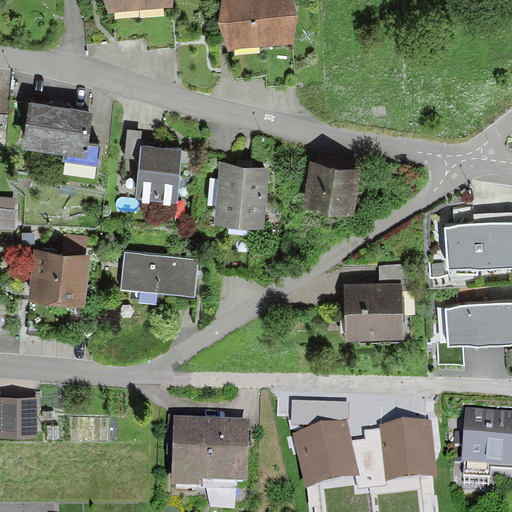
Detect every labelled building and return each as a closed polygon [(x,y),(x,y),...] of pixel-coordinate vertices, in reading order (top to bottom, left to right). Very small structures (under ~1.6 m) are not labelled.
[(282,0),(226,0),(229,40),(285,36),(282,0)] [(25,100),(20,140),(65,146),(63,163),(94,167),(97,142),(81,140),(85,107),(25,100)] [(171,196),(175,147),(141,144),(136,193),(171,196)] [(351,164),(311,159),(306,200),(346,205),(351,164)] [(216,216),(253,221),(259,166),(222,162),(216,216)] [(451,262),(511,258),(511,220),(448,225),(451,262)] [(32,297),(74,298),(75,253),(33,252),(32,297)] [(123,255),(120,290),(189,295),(191,260),(123,255)] [(395,333),(394,281),(344,283),(345,334),(395,333)] [(511,301),(449,306),(451,339),(511,334),(511,301)] [(35,393),(0,394),(0,433),(36,432),(35,393)] [(346,412),(300,410),(299,429),(311,430),(345,422),(346,412)] [(511,417),(465,413),(460,468),(511,472),(511,417)] [(166,485),(236,487),(237,428),(167,426),(166,485)] [(425,427),(362,434),(366,473),(383,470),(384,481),(419,478),(430,477),(425,427)] [(340,429),(295,438),(305,486),(351,477),(350,474),(366,473),(362,444),(344,446),(340,429)] [(422,511),(419,478),(367,483),(369,511),(422,511)] [(369,511),(367,483),(315,488),(317,511),(369,511)]
